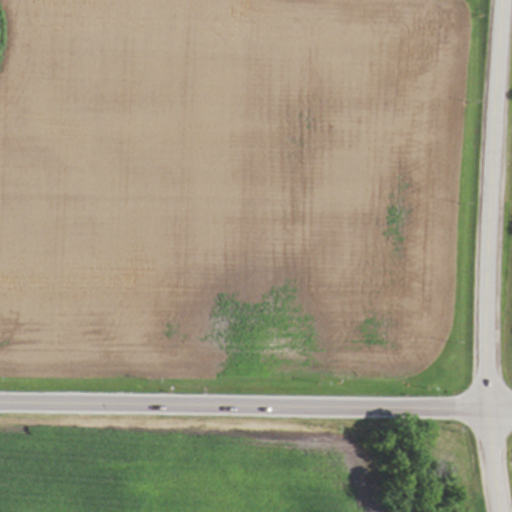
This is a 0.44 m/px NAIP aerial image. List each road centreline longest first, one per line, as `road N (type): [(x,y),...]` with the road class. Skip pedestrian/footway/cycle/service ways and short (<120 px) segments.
road 1 (secondary): [(495,511),(485,409),(507,0)]
road 2 (tertiary): [(511,409),(0,404)]
